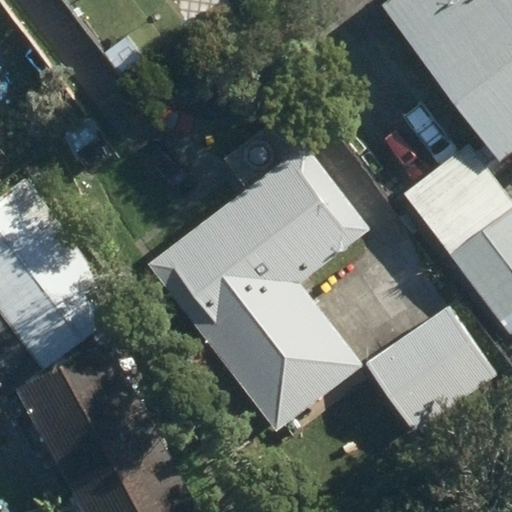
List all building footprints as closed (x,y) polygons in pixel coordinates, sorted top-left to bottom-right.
[(403,193),(510,336),(511,334),(511,199),(495,177),(511,163),(511,0),(386,0),(384,2),(487,140),(474,149),(470,144),(403,193)] [(149,262),(277,431),(364,366),(301,282),(371,230),(306,143),(149,262)] [(0,193),(0,307),(45,366),(123,306),(23,175),(0,193)] [(368,363),(417,430),(498,374),(449,305),(368,363)] [(17,388),(84,511),(194,511),(200,510),(107,339),(17,388)]
